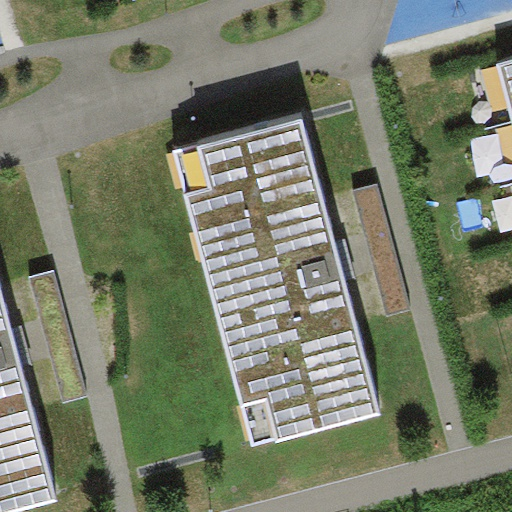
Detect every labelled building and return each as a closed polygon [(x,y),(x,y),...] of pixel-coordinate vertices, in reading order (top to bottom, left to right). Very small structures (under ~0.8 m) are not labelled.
[(511,60),(498,64),(511,118),(511,60)] [(185,196),(253,444),(277,437),(278,441),(381,413),(301,120),(200,148),(199,144),(175,151),(187,196),(185,196)] [(376,184),(354,189),(386,315),(408,310),(376,184)] [(54,270),(32,276),(64,402),(86,396),(54,270)] [(0,511),(11,511),(58,500),(0,289),(0,511)]
